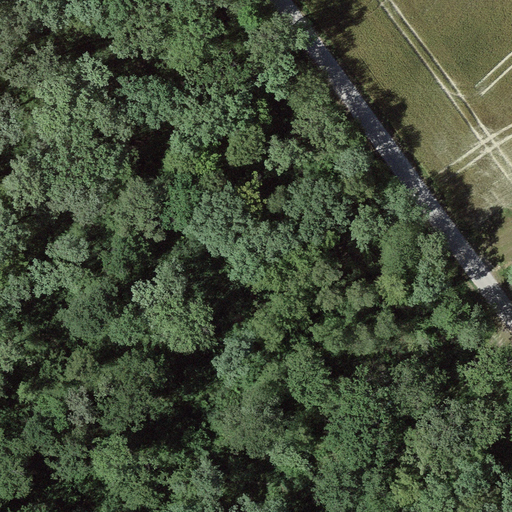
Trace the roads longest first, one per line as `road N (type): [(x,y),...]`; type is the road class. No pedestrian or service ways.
road 1 (unclassified): [(281,0),(511,318)]
road 2 (track): [(511,332),(473,365),(353,511)]
